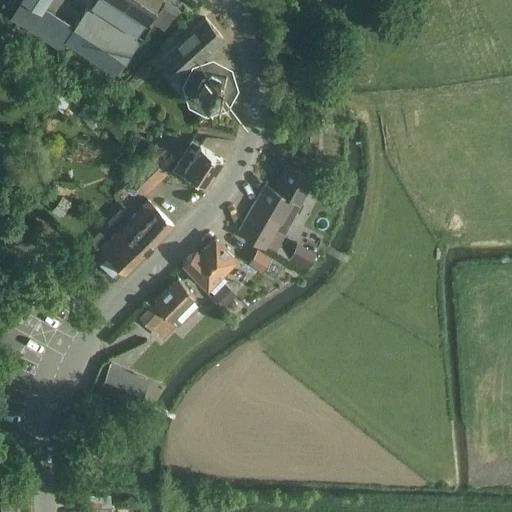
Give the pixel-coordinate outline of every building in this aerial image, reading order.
[(20,0),(35,9),(40,13),(48,0),(20,0)] [(89,0),(72,27),(75,29),(122,59),(124,61),(158,9),(153,6),(156,0),(89,0)] [(200,73),(210,70),(200,57),(221,39),(206,21),(203,18),(159,56),(177,77),(178,75),(185,83),(181,92),(207,109),(217,94),(208,97),(198,92),(195,82),(200,73)] [(72,67),(61,81),(73,91),(84,76),(72,67)] [(208,97),(217,94),(217,93),(218,93),(224,83),(220,74),(210,70),(200,73),(195,82),(198,92),(208,97)] [(61,81),(47,100),(62,111),(76,93),(73,91),(61,81)] [(136,131),(130,137),(139,144),(144,138),(136,131)] [(154,142),(145,150),(151,156),(160,148),(154,142)] [(205,185),(222,159),(199,145),(183,171),(205,185)] [(128,177),(127,178),(144,196),(166,173),(163,170),(152,159),(149,156),(148,157),(128,177)] [(253,203),(238,230),(266,245),(273,249),(274,250),(277,244),(281,236),(284,232),(288,224),(299,203),(314,178),(286,162),(272,188),(264,184),(253,203)] [(61,195),(50,210),(58,216),(69,201),(61,195)] [(97,258),(95,260),(111,276),(115,272),(120,267),(125,273),(126,272),(172,224),(147,199),(129,217),(116,231),(100,248),(103,252),(99,256),(97,258)] [(236,259),(214,237),(198,254),(195,251),(183,263),(207,287),(208,287),(212,291),(225,278),(221,273),(236,259)] [(255,248),(247,262),(272,277),(280,263),(255,248)] [(294,257),(292,260),(306,266),(310,258),(297,252),(294,257)] [(161,339),(175,324),(170,319),(194,294),(176,277),(138,317),(161,339)] [(223,282),(211,295),(224,307),(236,293),(223,282)] [(107,366),(98,387),(137,403),(145,383),(122,373),(123,369),(109,363),(107,366)] [(0,486),(0,511),(10,511),(8,486),(0,486)] [(88,511),(110,511),(109,496),(88,497),(88,511)]
